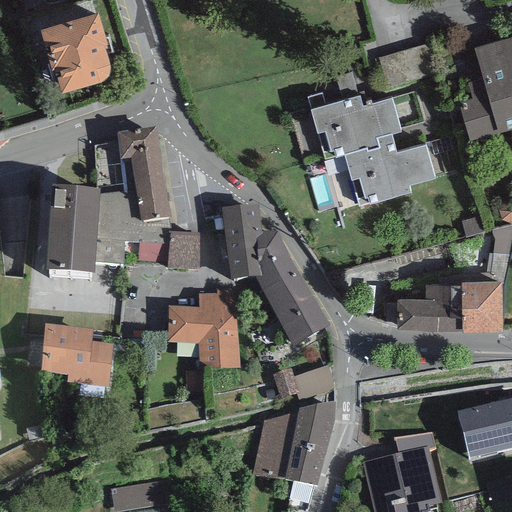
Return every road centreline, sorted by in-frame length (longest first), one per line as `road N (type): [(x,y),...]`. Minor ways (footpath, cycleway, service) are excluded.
road 1 (residential): [(352,338),(280,222),(199,151),(165,104)]
road 2 (residential): [(322,511),(344,426),(352,338)]
road 3 (residential): [(165,104),(0,155)]
road 4 (residential): [(511,343),(352,338)]
